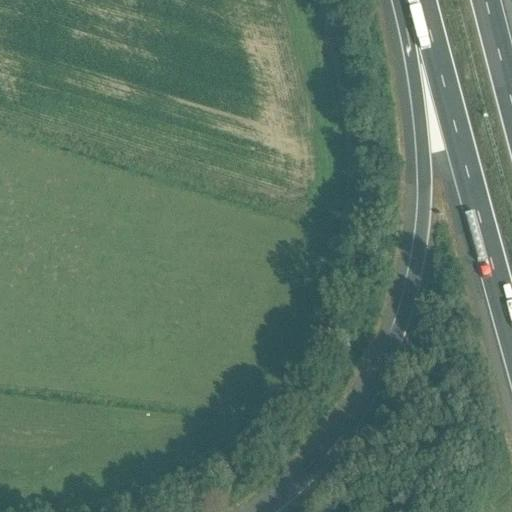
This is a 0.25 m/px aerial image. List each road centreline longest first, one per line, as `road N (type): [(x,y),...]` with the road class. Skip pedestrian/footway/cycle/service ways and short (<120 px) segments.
road 1 (motorway): [(427,24),(422,244),(404,317),(362,409),(267,511)]
road 2 (motorway): [(427,24),(511,337)]
